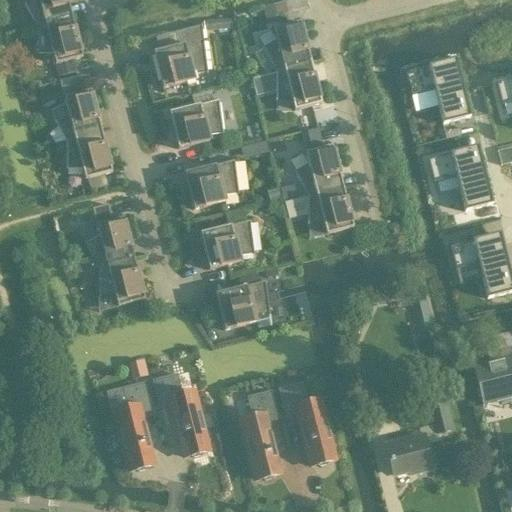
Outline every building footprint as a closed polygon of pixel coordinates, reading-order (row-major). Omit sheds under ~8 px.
[(22,2),(36,27),(71,18),(66,0),(27,0),(24,2),(23,1),(22,2)] [(81,59),(71,18),(36,27),(36,56),(37,56),(37,55),(51,55),(54,66),(81,59)] [(207,23),(202,23),(202,24),(203,33),(213,32),(212,22),(207,23)] [(261,48),(275,74),(310,65),(299,24),(272,31),(275,42),(263,49),(262,48),(261,48)] [(206,75),(207,75),(203,41),(201,27),(173,34),(176,48),(152,54),(162,90),(193,82),(191,76),(206,74),(206,75)] [(454,62),(404,74),(409,97),(432,91),(441,126),(469,119),(454,62)] [(320,106),(310,65),(275,74),(275,103),(276,103),(276,101),(290,101),(293,113),(320,106)] [(511,79),(494,84),(500,107),(511,103),(511,79)] [(50,114),(65,143),(101,133),(90,92),(63,99),(65,106),(50,114)] [(221,136),(223,136),(218,101),(168,114),(177,151),(209,143),(207,137),(221,135),(221,136)] [(111,174),(101,133),(65,143),(66,171),(67,171),(67,170),(81,170),(84,181),(111,174)] [(252,147),(255,159),(267,155),(264,144),(252,147)] [(293,172),(307,198),(342,188),(331,148),(304,155),(307,166),(295,173),(294,172),(293,172)] [(476,149),(426,162),(432,184),(454,179),(463,213),(491,206),(476,149)] [(237,196),(238,196),(234,162),(183,175),(193,211),(224,204),(222,197),(237,195),(237,196)] [(352,230),(342,188),(307,198),(307,227),(308,227),(308,225),(322,225),(325,237),(352,230)] [(84,244),(98,270),(133,261),(123,220),(111,223),(107,206),(91,210),(99,238),(86,245),(85,244),(84,244)] [(252,257),(254,257),(249,222),(199,235),(208,272),(240,264),(238,257),(252,256),(252,257)] [(322,225),(308,225),(308,227),(308,241),(325,237),(322,225)] [(511,288),(499,236),(448,249),(454,272),(476,266),(485,301),(511,294),(511,288)] [(144,302),(133,261),(98,270),(98,299),(99,299),(99,298),(114,298),(117,309),(144,302)] [(268,317),(269,317),(265,283),(258,285),(255,276),(237,280),(240,289),(214,296),(224,332),(255,324),(253,318),(268,316),(268,317)] [(418,336),(432,332),(425,302),(410,306),(418,336)] [(511,332),(511,333),(483,340),(483,342),(489,364),(511,358),(511,332)] [(511,358),(489,364),(472,368),(482,407),(511,399),(511,358)] [(202,454),(208,453),(202,431),(204,427),(201,417),(198,415),(193,393),(181,396),(175,376),(152,382),(159,410),(171,407),(184,459),(190,457),(193,459),(200,457),(202,454)] [(147,468),(153,467),(140,415),(151,412),(144,384),(121,390),(126,410),(114,413),(119,435),(118,439),(120,449),(123,451),(129,473),(135,471),(138,473),(145,471),(147,468)] [(328,463),(334,462),(328,439),(330,436),(328,426),(324,424),(319,402),(307,405),(302,385),(278,391),(285,419),(297,416),(310,468),(316,466),(319,468),(326,466),(328,463)] [(273,477),(279,476),(266,424),(277,421),(270,393),(247,399),(252,419),(240,422),(255,482),(261,480),(265,482),(271,480),(273,477)] [(445,397),(424,402),(433,437),(453,432),(445,397)] [(431,471),(425,447),(437,443),(436,437),(429,439),(429,437),(427,438),(426,429),(418,431),(420,440),(386,448),(393,477),(415,471),(416,475),(431,471)]
